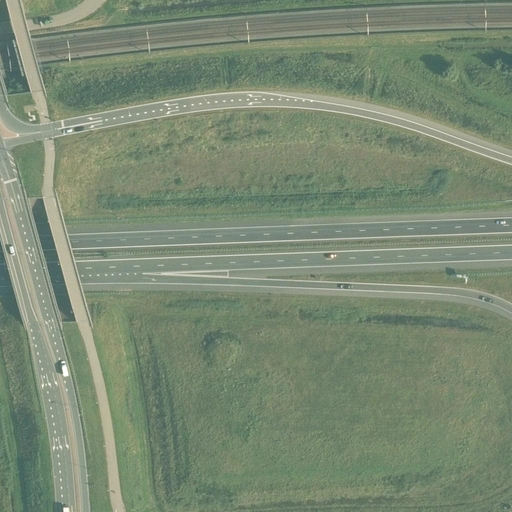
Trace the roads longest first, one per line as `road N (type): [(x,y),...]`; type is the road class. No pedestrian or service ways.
road 1 (motorway): [(511,226),(0,244)]
road 2 (motorway): [(511,161),(393,120),(302,105),(210,105),(47,134)]
road 3 (unclassified): [(47,134),(48,196),(97,372),(119,511)]
road 4 (primary): [(85,511),(69,389),(0,144)]
road 5 (motorway): [(139,266),(228,281),(467,293),(511,309)]
road 6 (motorway): [(139,266),(511,252)]
road 7 (primary): [(0,202),(46,374),(66,511)]
road 8 (motorway): [(0,271),(139,266)]
road 9 (unclassified): [(12,0),(47,134)]
